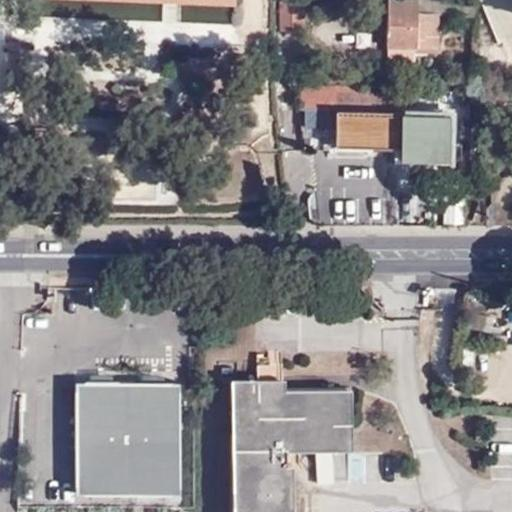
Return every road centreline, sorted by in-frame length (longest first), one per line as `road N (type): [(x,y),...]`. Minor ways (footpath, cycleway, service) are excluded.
road 1 (secondary): [(511,255),(0,255)]
road 2 (unknown): [(289,255),(275,44)]
